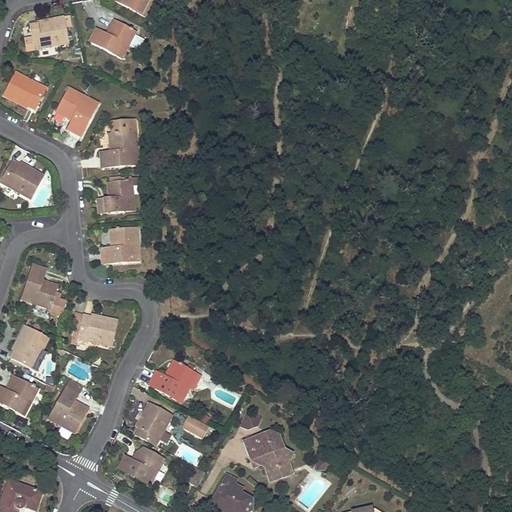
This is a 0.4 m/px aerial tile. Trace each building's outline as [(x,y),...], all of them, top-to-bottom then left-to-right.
[(114,0),(145,17),(150,9),(154,0),(152,0),(114,0)] [(67,16),(58,18),(50,19),(50,22),(39,24),(30,26),(32,38),(25,39),(27,52),(35,50),(68,43),(65,27),(65,24),(69,23),(67,16)] [(116,22),(112,29),(108,36),(96,30),(90,42),(122,59),(136,32),(116,22)] [(135,35),(130,47),(140,51),(144,39),(135,35)] [(16,101),(22,103),(28,106),(35,110),(46,88),(15,73),(3,97),(15,103),(16,101)] [(83,95),(69,88),(67,91),(81,99),(83,95)] [(83,95),(81,99),(67,91),(56,112),(69,119),(72,121),(67,129),(81,137),(99,104),(83,95)] [(16,101),(15,103),(26,109),(28,106),(22,103),(16,101)] [(138,165),(137,156),(136,147),(133,147),(132,132),(131,120),(111,121),(112,134),(108,134),(109,147),(110,151),(100,152),(101,168),(138,165)] [(12,161),(6,172),(1,183),(7,186),(16,191),(30,199),(44,176),(31,169),(30,171),(20,166),(12,161)] [(111,199),(110,199),(108,199),(97,200),(98,214),(135,211),(133,186),(133,181),(118,183),(110,183),(111,196),(111,199)] [(16,191),(7,186),(4,191),(13,196),(16,191)] [(110,230),(111,239),(111,248),(101,249),(102,264),(140,261),(138,244),(134,244),(133,229),(110,230)] [(57,288),(49,286),(42,283),(43,281),(46,270),(33,266),(21,301),(50,310),(49,312),(63,317),(68,301),(62,299),(63,295),(55,292),(57,288)] [(84,316),(76,314),(72,330),(74,331),(80,332),(84,316)] [(104,318),(104,319),(104,320),(93,318),(84,316),(80,332),(74,331),(71,344),(77,345),(78,340),(112,347),(118,321),(104,318)] [(17,339),(19,340),(20,341),(15,350),(11,358),(32,370),(49,339),(24,326),(17,339)] [(181,404),(185,396),(190,388),(186,386),(194,373),(173,361),(164,377),(156,372),(148,386),(181,404)] [(200,377),(194,373),(186,386),(190,388),(193,390),(200,377)] [(10,393),(17,379),(12,376),(5,390),(10,393)] [(0,387),(0,402),(24,416),(38,390),(17,379),(10,393),(5,390),(0,387)] [(82,387),(70,380),(67,385),(73,389),(80,392),(82,387)] [(80,392),(73,389),(67,385),(48,419),(74,434),(85,414),(71,407),(74,401),(80,392)] [(71,407),(85,414),(88,409),(74,401),(71,407)] [(134,435),(145,441),(156,447),(160,440),(166,444),(170,436),(164,432),(172,417),(148,404),(142,417),(144,418),(138,428),(134,435)] [(241,426),(244,428),(248,429),(258,426),(262,419),(247,412),(241,426)] [(202,439),(205,433),(209,427),(187,416),(181,428),(202,439)] [(282,478),(280,473),(278,468),(288,464),(288,463),(293,454),(284,450),(279,436),(271,432),(244,441),(249,456),(256,460),(258,460),(260,466),(264,465),(271,482),(282,478)] [(137,463),(144,449),(142,448),(134,462),(137,463)] [(124,456),(121,462),(118,468),(150,486),(164,460),(144,449),(137,463),(134,462),(124,456)] [(249,456),(254,468),(260,466),(258,460),(256,460),(249,456)] [(282,478),(292,475),(288,464),(278,468),(280,473),(282,478)] [(205,473),(192,466),(188,475),(188,483),(198,488),(205,473)] [(249,511),(250,511),(252,509),(253,507),(252,498),(241,492),(243,488),(235,483),(237,479),(227,474),(213,499),(216,501),(216,510),(220,511),(235,511),(236,511),(249,511)] [(25,509),(25,508),(35,511),(41,494),(9,482),(0,507),(0,511),(19,511),(20,511),(21,511),(22,511),(23,510),(25,509)]
